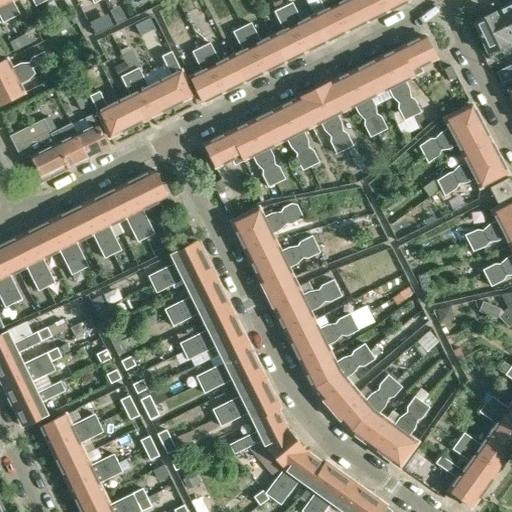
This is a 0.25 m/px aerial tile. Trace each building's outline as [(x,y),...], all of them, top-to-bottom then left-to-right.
[(2,0),(0,0),(0,17),(2,22),(12,17),(2,0)] [(2,0),(12,17),(20,13),(12,0),(2,0)] [(283,30),(272,35),(284,60),(305,50),(280,0),(272,0),(277,9),(274,11),(283,30)] [(280,0),(305,50),(326,40),(313,15),(312,15),(305,0),(294,0),(292,1),(291,0),(280,0)] [(319,0),(324,9),(313,15),(326,40),(346,30),(331,0),(319,0)] [(342,0),(331,0),(346,30),(367,20),(357,0),(342,0)] [(357,0),(367,20),(388,10),(382,0),(357,0)] [(382,0),(388,10),(406,0),(382,0)] [(511,2),(506,5),(494,11),(511,48),(511,2)] [(109,10),(116,24),(125,20),(118,6),(109,10)] [(486,52),(500,46),(504,54),(511,49),(511,48),(494,11),(472,21),(486,52)] [(70,25),(66,16),(54,22),(59,31),(70,25)] [(59,31),(54,22),(43,28),(48,37),(59,31)] [(251,22),(242,26),(264,71),(284,60),(272,35),(261,40),(251,22)] [(242,50),(231,55),(243,81),(264,71),(242,26),(233,31),(242,50)] [(25,44),(36,39),(31,30),(20,35),(25,44)] [(14,50),(25,44),(20,35),(9,41),(14,50)] [(400,50),(413,75),(422,70),(419,65),(436,57),(426,37),(400,50)] [(210,42),(201,47),(223,91),(243,81),(231,55),(219,61),(210,42)] [(223,91),(201,47),(192,51),(201,70),(189,76),(202,101),(223,91)] [(0,61),(0,82),(48,59),(43,50),(31,57),(29,61),(20,62),(12,67),(7,58),(0,61)] [(400,50),(383,58),(413,116),(421,112),(415,99),(409,97),(408,87),(404,79),(413,75),(400,50)] [(171,74),(159,80),(171,105),(192,95),(180,70),(181,69),(171,51),(161,55),(171,74)] [(383,58),(366,67),(379,92),(387,88),(391,97),(398,102),(397,107),(404,120),(413,116),(383,58)] [(48,59),(0,82),(0,103),(24,92),(20,83),(28,79),(34,71),(32,67),(48,59)] [(121,76),(129,72),(124,62),(114,67),(119,77),(121,76)] [(451,65),(444,68),(449,79),(456,92),(462,89),(457,76),(451,65)] [(139,67),(129,72),(151,115),(171,105),(159,80),(148,85),(139,67)] [(379,92),(366,67),(349,75),(378,132),(387,128),(381,115),(375,113),(375,103),(371,96),(379,92)] [(129,94),(118,100),(130,125),(151,115),(129,72),(121,76),(129,94)] [(332,82),(331,82),(345,108),(350,119),(359,114),(364,118),(364,124),(370,136),(378,132),(349,75),(332,83),(332,82)] [(331,82),(314,91),(345,149),(353,145),(347,132),(342,129),(342,122),(337,112),(345,108),(331,82)] [(90,95),(97,111),(97,110),(110,135),(130,125),(118,100),(107,106),(99,91),(90,95)] [(299,100),(298,100),(311,125),(319,121),(323,129),(331,135),(330,140),(336,153),(345,149),(314,91),(298,99),(299,100)] [(83,93),(74,98),(80,109),(89,105),(83,93)] [(298,100),(281,108),(310,165),(318,161),(313,149),(307,147),(307,138),(303,129),(311,125),(298,100)] [(412,150),(414,154),(480,122),(472,104),(445,118),(450,127),(441,132),(436,139),(430,137),(418,145),(419,147),(412,150)] [(281,108),(264,117),(277,142),(286,138),(290,146),(297,152),(296,157),(302,169),(310,165),(281,108)] [(89,126),(77,132),(76,132),(89,157),(110,147),(93,112),(84,117),(89,126)] [(264,117),(247,125),(276,182),(285,178),(278,165),(274,163),(273,154),(269,146),(277,142),(264,117)] [(19,132),(30,155),(41,177),(66,165),(67,168),(89,157),(76,132),(77,132),(72,123),(50,133),(43,120),(19,132)] [(480,122),(414,154),(417,159),(424,155),(428,162),(439,154),(441,149),(449,149),(458,144),(462,152),(489,139),(480,122)] [(247,125),(231,133),(243,159),(252,154),(256,163),(262,169),(262,174),(268,186),(276,182),(247,125)] [(243,159),(231,133),(205,146),(215,166),(232,158),(234,163),(243,159)] [(436,179),(439,184),(498,156),(489,139),(462,152),(467,160),(458,165),(453,172),(448,172),(436,179)] [(498,156),(439,184),(444,194),(455,188),(458,182),(466,183),(476,178),(480,187),(507,173),(498,156)] [(155,169),(138,178),(151,204),(159,200),(167,217),(176,212),(155,169)] [(511,195),(511,182),(509,177),(489,187),(497,203),(511,195)] [(138,178),(121,186),(146,236),(155,232),(143,208),(151,204),(138,178)] [(213,183),(218,194),(225,191),(226,190),(221,179),(213,183)] [(121,186),(105,194),(123,232),(131,228),(137,240),(146,236),(121,186)] [(105,194),(88,203),(112,253),(120,249),(116,238),(123,235),(122,232),(123,232),(105,194)] [(464,234),(468,242),(511,220),(511,199),(492,210),(497,219),(489,223),(484,230),(477,228),(464,234)] [(232,220),(241,239),(300,210),(297,203),(291,202),(283,206),(280,212),(270,213),(263,216),(258,207),(232,220)] [(88,203),(72,210),(85,237),(93,233),(98,242),(105,256),(112,253),(88,203)] [(72,210),(55,219),(80,269),(88,265),(81,249),(77,241),(85,237),(72,210)] [(249,256),(276,243),(272,234),(279,230),(285,223),(291,223),(303,217),(300,210),(241,239),(249,256)] [(80,269),(55,219),(38,227),(51,253),(60,249),(71,273),(80,269)] [(511,220),(468,242),(472,251),(486,245),(488,241),(498,241),(502,248),(510,244),(510,243),(511,242),(511,220)] [(186,241),(195,236),(190,225),(181,230),(186,241)] [(38,227),(22,235),(47,286),(54,282),(47,265),(43,257),(51,253),(38,227)] [(276,243),(249,256),(257,272),(316,243),(312,234),(299,240),(297,246),(287,248),(280,251),(276,243)] [(22,235),(5,243),(18,270),(27,265),(31,274),(38,290),(47,286),(22,235)] [(161,279),(206,257),(197,240),(170,253),(174,262),(167,266),(157,271),(161,279)] [(482,269),(486,276),(511,263),(511,242),(510,243),(510,244),(511,247),(511,254),(505,258),(501,263),(494,262),(482,269)] [(5,243),(0,245),(0,275),(13,302),(22,298),(10,274),(18,270),(5,243)] [(316,243),(257,272),(268,294),(295,281),(289,268),(297,263),(302,256),(308,256),(320,251),(316,243)] [(187,287),(214,274),(206,257),(161,279),(165,288),(174,283),(183,279),(187,287)] [(416,269),(422,283),(436,277),(430,263),(416,269)] [(511,263),(486,276),(491,286),(502,280),(506,276),(511,275),(511,263)] [(177,312),(222,290),(214,274),(187,287),(191,295),(173,304),(177,312)] [(0,275),(0,295),(5,306),(13,302),(0,275)] [(295,281),(268,294),(279,315),(337,286),(333,278),(322,284),(319,289),(307,291),(301,294),(295,281)] [(337,286),(279,315),(287,333),(314,319),(310,311),(317,308),(324,300),(330,300),(341,294),(337,286)] [(203,320),(230,307),(222,290),(177,312),(182,320),(190,317),(199,312),(203,320)] [(511,298),(511,290),(500,293),(503,302),(511,298)] [(99,296),(95,298),(106,320),(110,318),(99,296)] [(106,320),(95,298),(90,300),(101,322),(106,320)] [(478,311),(496,318),(497,316),(500,308),(483,300),(478,311)] [(452,319),(449,306),(436,309),(439,322),(452,319)] [(183,351),(238,323),(230,307),(203,320),(208,329),(179,343),(183,351)] [(497,316),(507,326),(511,321),(511,314),(505,308),(497,316)] [(314,319),(287,333),(296,350),(354,320),(350,312),(339,318),(335,323),(324,325),(318,328),(314,319)] [(354,320),(296,350),(304,367),(331,353),(327,345),(334,341),(341,334),(347,334),(358,329),(354,320)] [(220,353),(247,340),(238,323),(183,351),(187,359),(216,345),(220,353)] [(51,336),(46,326),(37,331),(39,337),(41,341),(51,336)] [(8,330),(0,333),(0,359),(17,351),(16,349),(39,337),(37,331),(35,328),(12,339),(8,330)] [(116,329),(111,331),(122,353),(127,350),(116,329)] [(122,353),(111,331),(107,333),(118,355),(122,353)] [(437,341),(428,331),(416,341),(425,352),(437,341)] [(200,384),(255,356),(247,340),(220,353),(224,361),(196,375),(200,384)] [(331,353),(304,367),(313,385),(370,350),(364,342),(354,349),(351,355),(341,357),(335,362),(331,353)] [(50,360),(60,355),(56,347),(46,351),(50,360)] [(96,354),(101,363),(111,358),(106,349),(96,354)] [(370,350),(313,385),(332,408),(335,411),(358,392),(355,389),(352,385),(363,374),(357,366),(358,365),(364,365),(375,358),(370,350)] [(17,351),(0,359),(0,377),(3,384),(50,360),(46,351),(23,362),(17,351)] [(511,369),(510,368),(493,355),(482,370),(494,378),(497,375),(502,379),(506,374),(511,378),(511,369)] [(135,365),(131,356),(121,361),(125,370),(135,365)] [(236,386),(263,373),(255,356),(200,384),(204,392),(232,378),(236,386)] [(50,360),(3,384),(13,404),(37,392),(32,381),(55,370),(50,360)] [(58,368),(37,378),(42,389),(63,379),(58,368)] [(120,378),(116,369),(106,374),(110,383),(120,378)] [(216,417),(271,390),(263,373),(236,386),(225,392),(229,400),(212,409),(216,417)] [(358,392),(335,411),(351,430),(395,379),(388,373),(379,383),(377,390),(369,394),(364,400),(358,392)] [(395,379),(351,430),(368,443),(386,418),(378,413),(384,406),(387,397),(393,395),(401,386),(395,379)] [(143,380),(133,385),(137,394),(146,389),(147,389),(143,380)] [(37,392),(13,404),(23,425),(47,413),(42,403),(66,392),(62,382),(38,393),(37,392)] [(276,408),(280,407),(271,390),(216,417),(220,425),(239,416),(249,412),(253,420),(276,408)] [(125,409),(134,405),(129,395),(120,399),(125,409)] [(149,395),(140,399),(145,410),(154,405),(149,395)] [(386,418),(368,443),(384,454),(422,401),(414,395),(407,406),(406,411),(398,417),(394,424),(386,418)] [(485,403),(511,422),(511,401),(508,407),(491,395),(485,403)] [(422,401),(384,454),(399,465),(416,441),(408,435),(414,427),(417,419),(422,417),(430,406),(422,401)] [(489,434),(511,450),(511,448),(511,422),(485,403),(479,411),(496,423),(489,434)] [(130,419),(139,415),(134,405),(125,409),(130,419)] [(154,405),(145,410),(150,419),(159,415),(154,405)] [(65,413),(40,425),(50,445),(98,421),(99,422),(110,417),(105,408),(94,413),(83,419),(78,407),(65,413)] [(234,453),(263,439),(286,428),(276,408),(253,420),(258,430),(229,444),(234,453)] [(98,421),(50,445),(59,465),(84,452),(79,443),(103,431),(99,422),(98,421)] [(286,428),(263,439),(266,446),(265,446),(283,469),(273,483),(266,493),(272,497),(306,452),(286,428)] [(157,434),(162,444),(171,439),(166,430),(157,434)] [(458,440),(498,468),(511,450),(489,434),(481,444),(464,432),(458,440)] [(154,445),(149,435),(140,440),(145,450),(154,445)] [(171,439),(162,444),(167,453),(176,449),(171,439)] [(463,470),(485,486),(498,468),(458,440),(452,448),(470,460),(463,470)] [(150,460),(159,455),(154,445),(145,450),(150,460)] [(84,452),(59,465),(69,485),(117,461),(114,453),(90,464),(84,452)] [(306,452),(272,497),(280,503),(293,487),(298,479),(307,485),(322,464),(306,452)] [(485,486),(463,470),(441,454),(435,462),(457,478),(448,490),(470,506),(485,486)] [(175,470),(185,465),(180,456),(171,461),(175,470)] [(117,461),(69,485),(79,505),(103,492),(98,482),(130,467),(126,458),(117,461)] [(311,511),(340,472),(325,461),(322,464),(307,485),(315,491),(304,507),(311,511)] [(159,478),(169,474),(164,464),(154,468),(159,478)] [(337,507),(355,483),(340,472),(311,511),(322,511),(330,502),(337,507)] [(182,479),(186,487),(198,481),(194,473),(182,479)] [(356,511),(370,493),(355,483),(337,507),(344,511),(356,511)] [(253,496),(258,504),(267,498),(262,490),(253,496)] [(103,492),(79,505),(82,511),(113,511),(136,500),(132,492),(108,504),(103,492)] [(380,511),(386,505),(370,493),(356,511),(380,511)] [(136,500),(113,511),(137,511),(149,506),(145,498),(137,502),(136,500)]
